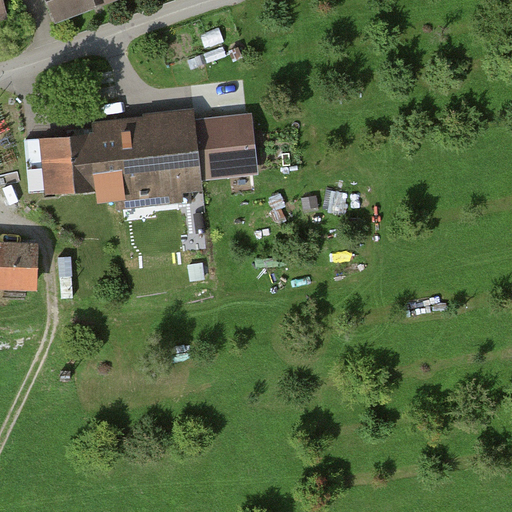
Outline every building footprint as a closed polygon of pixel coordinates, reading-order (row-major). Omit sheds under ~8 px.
[(5,0),(0,0),(0,21),(10,19),(5,0)] [(49,0),(58,22),(115,0),(49,0)] [(207,187),(196,104),(89,118),(92,137),(75,139),(82,190),(99,188),(101,201),(207,187)] [(284,166),(278,117),(255,120),(254,112),(203,119),(210,176),(284,166)] [(71,134),(25,139),(30,196),(76,191),(71,134)] [(0,290),(39,290),(39,242),(0,242),(0,290)]
